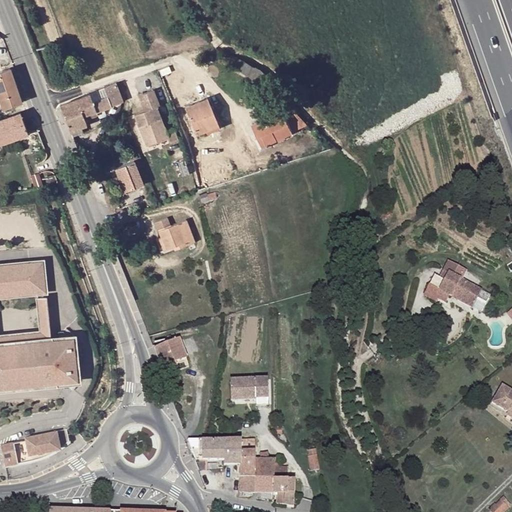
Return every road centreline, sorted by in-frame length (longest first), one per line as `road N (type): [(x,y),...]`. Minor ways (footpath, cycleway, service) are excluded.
road 1 (primary): [(0,7),(94,239)]
road 2 (unknown): [(239,114),(185,59),(38,102)]
road 3 (primary): [(94,239),(129,351),(131,388),(121,422)]
road 4 (primary): [(155,417),(144,363),(94,239)]
road 5 (residential): [(0,398),(56,392),(76,402),(65,418),(0,437)]
